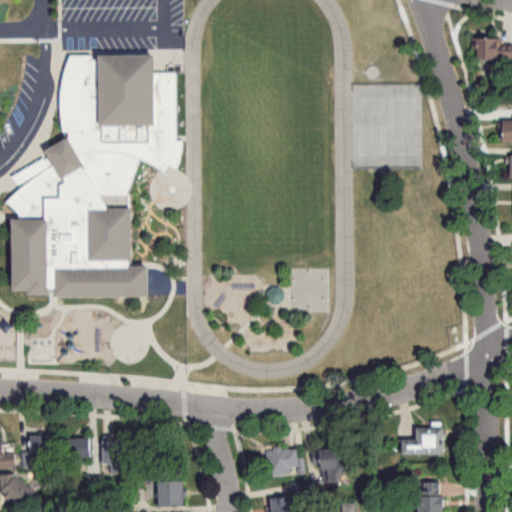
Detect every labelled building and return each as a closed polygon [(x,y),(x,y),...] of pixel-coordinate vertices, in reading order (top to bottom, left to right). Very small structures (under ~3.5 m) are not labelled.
[(502,37),(475,37),(475,63),(511,62),(511,50),(502,50),(502,37)] [(16,295),(151,295),(151,266),(135,266),(135,212),(134,210),(134,166),(183,166),(183,143),(179,137),(179,72),(157,72),(157,55),(65,55),(65,131),(69,138),(50,151),(50,159),(42,159),(15,177),(23,190),(8,200),(20,217),(16,220),(16,295)] [(269,288),(270,305),(284,304),(282,287),(269,288)] [(447,454),(447,427),(419,427),(419,438),(404,438),(404,454),(447,454)] [(54,456),(54,435),(31,435),(31,456),(54,456)] [(65,438),(65,457),(93,457),(93,438),(65,438)] [(112,470),(129,470),(129,440),(105,440),(105,464),(112,464),(112,470)] [(17,466),(16,452),(7,453),(7,448),(0,448),(0,462),(0,466),(17,466)] [(322,448),(322,481),(351,481),(351,448),(322,448)] [(267,449),(267,474),(299,474),(299,449),(267,449)] [(32,487),(21,487),(21,474),(4,475),(6,505),(33,503),(32,487)] [(161,481),(161,506),(186,506),(186,481),(161,481)] [(272,496),(272,511),(299,511),(299,497),(308,497),(307,482),(291,483),(291,496),(272,496)] [(445,511),(446,482),(421,482),(420,511),(445,511)]
